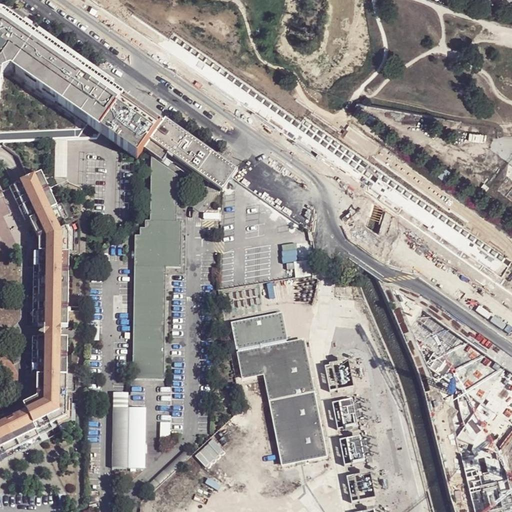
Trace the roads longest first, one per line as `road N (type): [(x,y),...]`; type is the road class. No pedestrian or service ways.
road 1 (secondary): [(511,339),(31,0)]
road 2 (trunk): [(511,270),(112,0)]
